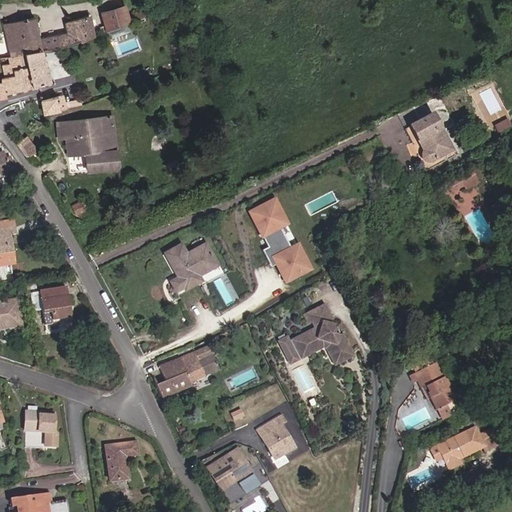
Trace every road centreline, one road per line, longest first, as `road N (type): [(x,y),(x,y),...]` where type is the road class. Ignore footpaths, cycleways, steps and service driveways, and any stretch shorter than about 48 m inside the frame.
road 1 (residential): [(0,126),(168,438)]
road 2 (unknown): [(80,268),(387,126)]
road 3 (unknown): [(392,390),(377,511)]
